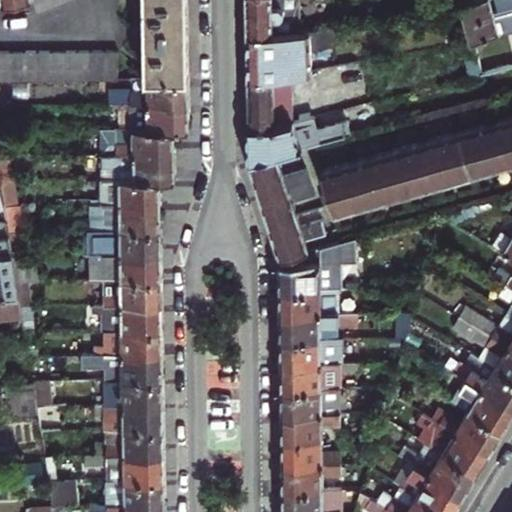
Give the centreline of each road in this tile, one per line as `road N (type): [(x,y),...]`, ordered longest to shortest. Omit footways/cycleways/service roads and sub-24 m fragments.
road 1 (residential): [(257,511),(252,259),(224,202)]
road 2 (residential): [(224,202),(195,264),(199,511)]
road 3 (residential): [(220,0),(224,202)]
